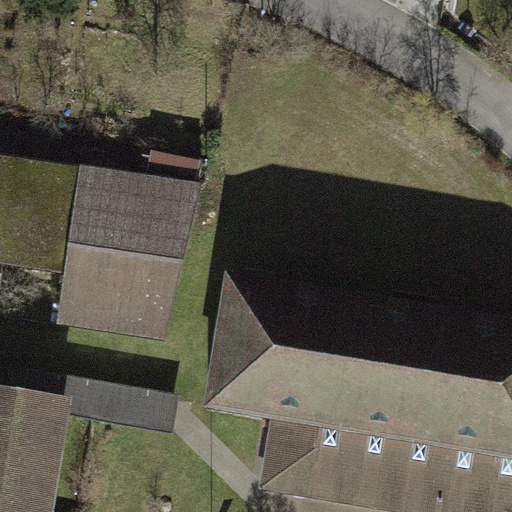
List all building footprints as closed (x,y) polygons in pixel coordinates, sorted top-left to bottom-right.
[(0,260),(64,270),(79,166),(0,153),(0,260)] [(164,337),(196,187),(79,166),(64,270),(57,317),(164,337)] [(511,511),(511,323),(227,277),(206,403),(278,415),(267,484),(443,511),(511,511)] [(0,511),(52,511),(73,404),(0,389),(0,511)] [(107,424),(184,425),(185,390),(107,389),(107,424)]
